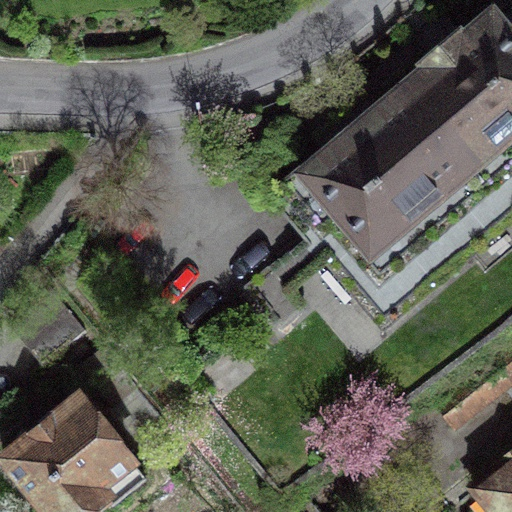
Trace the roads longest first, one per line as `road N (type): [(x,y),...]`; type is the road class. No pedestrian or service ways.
road 1 (residential): [(0,284),(155,87)]
road 2 (residential): [(155,87),(243,66),(299,41),(355,0)]
road 3 (residential): [(0,84),(155,87)]
